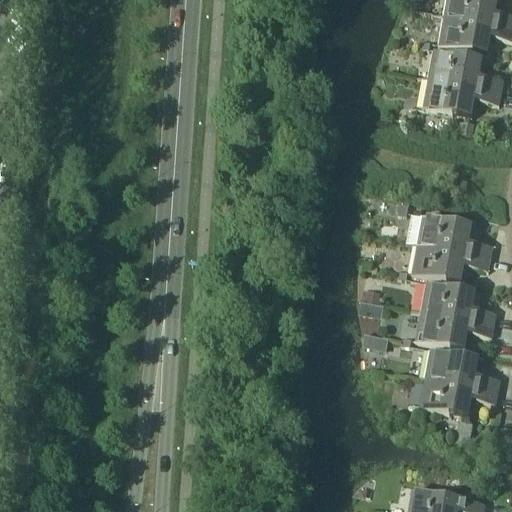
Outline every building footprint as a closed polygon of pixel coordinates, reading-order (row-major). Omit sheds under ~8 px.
[(498,4),(479,0),(451,0),(447,24),(511,35),(511,23),(500,21),(501,16),(496,15),(498,4)] [(511,35),(447,24),(442,53),(487,61),(490,44),(511,48),(511,35)] [(479,83),(482,65),(437,57),(431,87),(501,100),(504,87),(479,83)] [(501,100),(431,87),(425,116),(471,124),(475,107),(499,112),(501,100)] [(469,140),(470,130),(458,128),(456,138),(469,140)] [(408,212),(397,210),(395,221),(406,223),(408,212)] [(471,232),(424,223),(411,220),(406,250),(418,253),(490,266),(492,253),(468,248),(471,232)] [(418,253),(413,283),(460,291),(463,274),(487,279),(490,266),(418,253)] [(404,287),(406,276),(398,275),(396,285),(404,287)] [(422,320),(494,334),(496,321),(472,316),(474,299),(427,290),(422,320)] [(364,295),(361,306),(377,309),(380,298),(364,295)] [(494,334),(422,320),(416,349),(463,358),(467,341),(491,347),(494,334)] [(408,353),(410,343),(402,341),(400,352),(408,353)] [(476,383),(479,366),(432,358),(427,387),(498,400),(501,388),(476,383)] [(498,400),(427,387),(421,417),(467,426),(471,408),(496,413),(498,400)] [(485,511),(486,509),(414,497),(411,511),(485,511)]
